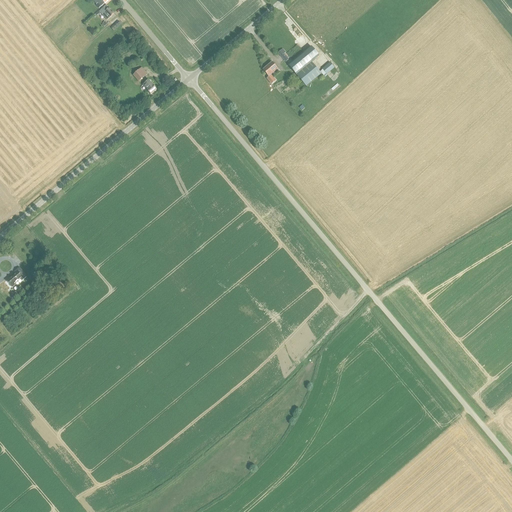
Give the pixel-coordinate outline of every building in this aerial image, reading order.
[(101,0),(95,0),(93,2),(100,9),(109,0),(101,0)] [(106,5),(99,12),(98,11),(95,14),(97,16),(100,13),(102,15),(107,20),(111,17),(114,14),(106,5)] [(111,24),(117,18),(115,16),(108,21),(111,24)] [(114,32),(122,25),(118,21),(111,28),(114,32)] [(306,87),(321,75),(312,63),(319,56),(311,47),(288,66),(302,82),(306,87)] [(279,54),(286,62),(289,60),(284,54),(285,54),(283,51),(279,54)] [(272,62),(263,70),(269,77),(267,78),(272,84),(276,81),(271,75),(278,69),(272,62)] [(323,69),(323,70),(321,72),(325,77),(335,68),(331,62),(323,69)] [(148,75),(142,68),(133,76),(139,82),(148,75)] [(149,80),(143,84),(148,89),(147,90),(151,95),(157,90),(153,85),(149,80)] [(22,281),(27,277),(20,268),(15,271),(17,273),(10,279),(10,278),(6,281),(12,288),(16,285),(14,284),(21,279),(22,281)] [(15,293),(20,299),(23,296),(17,291),(15,293)]
